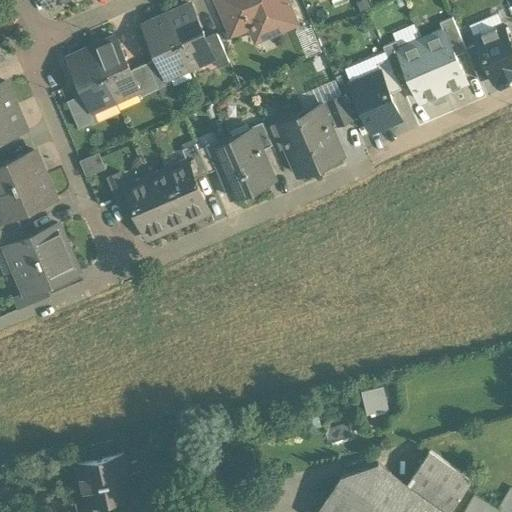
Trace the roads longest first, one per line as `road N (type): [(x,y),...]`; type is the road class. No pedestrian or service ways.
road 1 (residential): [(511,98),(116,277)]
road 2 (residential): [(39,46),(25,59),(116,277)]
